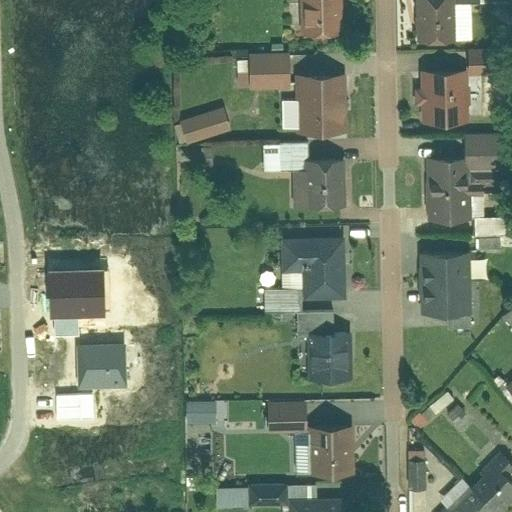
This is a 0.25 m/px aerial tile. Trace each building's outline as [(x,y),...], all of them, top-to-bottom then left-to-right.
[(302,0),(303,32),(347,32),(347,0),(302,0)] [(418,0),(419,35),(459,35),(458,0),(418,0)] [(471,65),(471,71),(510,71),(510,45),(471,45),(471,65)] [(254,84),(294,83),(294,48),(254,49),(254,84)] [(425,102),(425,121),(471,121),(471,71),(471,65),(425,66),(425,84),(419,84),(419,102),(425,102)] [(300,128),(351,128),(350,69),(300,70),(300,128)] [(184,116),(192,141),(235,127),(227,103),(184,116)] [(470,152),(470,166),(511,166),(510,129),(470,130),(470,152)] [(296,166),(310,165),(310,154),(310,137),(266,138),(267,166),(296,166)] [(428,152),(429,214),(471,214),(470,166),(470,152),(428,152)] [(296,201),(351,200),(350,153),(310,154),(310,165),(296,166),(296,201)] [(309,293),(350,293),(349,232),(285,233),(286,266),(308,266),(309,293)] [(475,237),(476,247),(509,246),(509,236),(475,237)] [(423,246),(423,308),(475,308),(474,246),(423,246)] [(104,264),(49,266),(50,310),(105,308),(104,264)] [(313,326),(338,326),(338,306),(300,306),(300,326),(313,326)] [(314,373),(357,373),(357,326),(338,326),(313,326),(314,373)] [(123,343),(78,344),(78,384),(124,384),(123,343)] [(189,420),(220,420),(219,396),(189,396),(189,420)] [(271,426),(312,426),(312,421),(312,397),(271,397),(271,426)] [(446,412),(453,421),(465,412),(458,403),(446,412)] [(313,469),(359,469),(359,420),(312,421),(312,426),(313,469)] [(110,435),(52,435),(53,480),(110,480),(110,435)] [(412,484),(430,484),(430,454),(412,455),(412,484)] [(476,481),(502,508),(511,498),(511,469),(500,457),(476,481)] [(436,511),(498,511),(502,508),(476,481),(472,477),(436,511)] [(291,492),(291,480),(253,480),(253,486),(253,500),(291,499),(291,492)] [(296,492),(322,492),(322,480),(291,480),(291,492),(296,492)] [(253,500),(253,486),(219,486),(219,503),(253,502),(253,500)] [(296,492),(296,511),(357,511),(357,492),(322,492),(296,492)]
